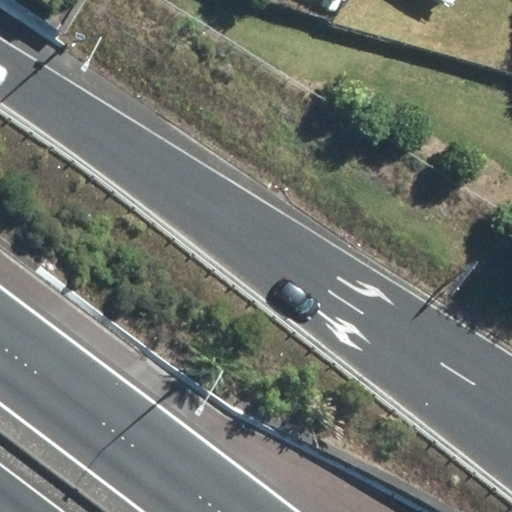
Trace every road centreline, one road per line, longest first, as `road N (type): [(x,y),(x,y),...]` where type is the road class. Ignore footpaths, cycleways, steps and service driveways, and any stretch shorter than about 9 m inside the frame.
road 1 (motorway): [(0,51),(511,426)]
road 2 (motorway): [(0,340),(230,511)]
